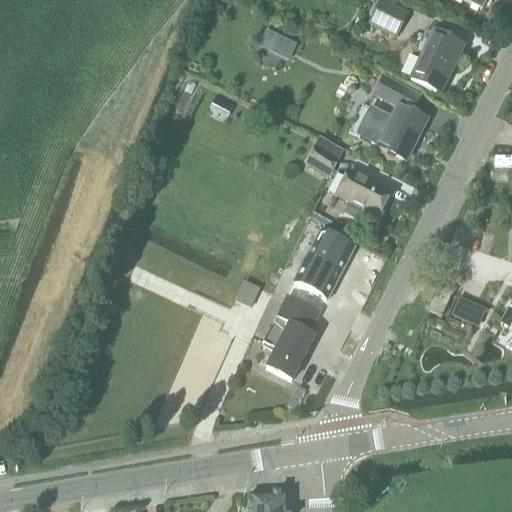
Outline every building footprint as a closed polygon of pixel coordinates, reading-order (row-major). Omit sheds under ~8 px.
[(456,0),(482,13),(488,0),(456,0)] [(380,1),(367,26),(395,40),(407,14),(380,1)] [(224,8),(209,2),(204,15),(219,21),(224,8)] [(440,96),(464,48),(432,33),(407,80),(440,96)] [(374,111),(359,140),(375,149),(406,164),(427,122),(411,114),(419,98),(392,84),(382,79),(372,98),(375,100),(376,100),(371,110),(374,111)] [(314,149),(304,168),(306,169),(324,178),(329,181),(339,161),(324,154),(314,149)] [(347,175),(336,197),(348,203),(343,214),(358,222),(364,212),(377,219),(390,196),(347,175)] [(296,283),(329,300),(355,248),(322,232),(296,283)] [(442,317),(451,296),(438,290),(428,312),(442,317)] [(286,300),(262,347),(275,353),(265,371),(291,384),(302,364),(304,365),(304,364),(302,363),(306,355),(314,341),(314,340),(308,337),(316,321),(285,305),(287,301),(286,300)] [(459,302),(453,317),(468,323),(474,308),(459,302)] [(511,332),(511,306),(501,326),(511,332)] [(248,511),(288,511),(288,500),(283,496),(248,498),(248,511)]
